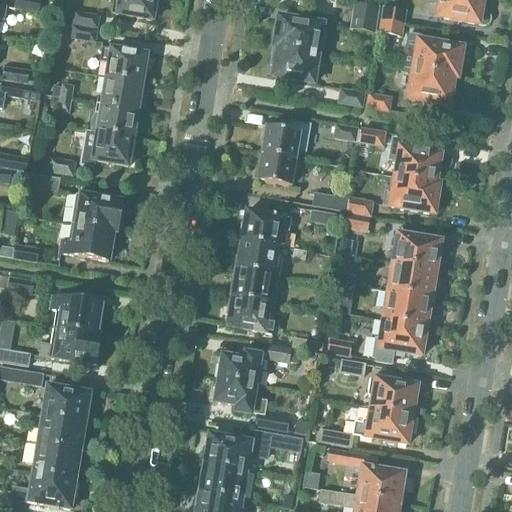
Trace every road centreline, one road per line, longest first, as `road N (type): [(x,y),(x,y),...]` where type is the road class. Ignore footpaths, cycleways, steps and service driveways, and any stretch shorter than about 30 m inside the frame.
road 1 (residential): [(127,511),(214,0)]
road 2 (residential): [(454,511),(511,157)]
